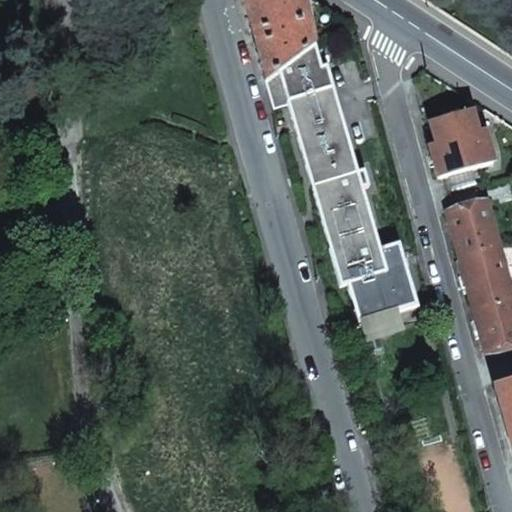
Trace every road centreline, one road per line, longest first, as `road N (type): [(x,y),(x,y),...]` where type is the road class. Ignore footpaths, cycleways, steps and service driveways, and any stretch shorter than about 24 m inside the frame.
road 1 (residential): [(362,511),(216,0)]
road 2 (residential): [(49,0),(65,73),(85,418),(120,511)]
road 3 (residential): [(381,9),(383,46),(467,376)]
road 4 (tertiary): [(511,99),(381,9)]
road 5 (residential): [(467,376),(502,511)]
